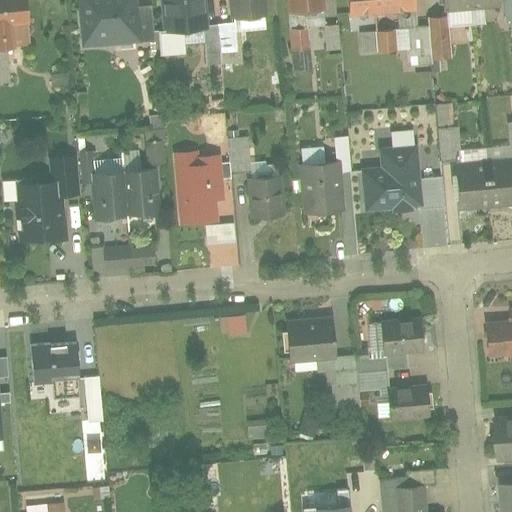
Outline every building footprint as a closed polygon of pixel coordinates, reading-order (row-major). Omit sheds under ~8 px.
[(0,0),(0,52),(35,49),(30,0),(0,0)] [(145,45),(140,0),(77,0),(82,50),(145,45)] [(205,31),(202,0),(156,0),(160,35),(205,31)] [(268,20),(266,0),(230,0),(232,23),(268,20)] [(324,16),(322,0),(285,0),(287,20),(324,16)] [(418,15),(416,0),(348,0),(350,21),(418,15)] [(470,14),(468,0),(438,0),(440,17),(470,14)] [(500,12),(498,0),(468,0),(470,14),(500,12)] [(293,28),(295,70),(314,69),(311,27),(293,28)] [(206,117),(207,134),(228,132),(227,116),(206,117)] [(420,203),(413,130),(389,133),(393,167),(364,170),(367,208),(420,203)] [(250,137),(231,137),(232,171),(251,171),(250,137)] [(180,227),(206,224),(217,223),(215,200),(224,200),(220,154),(211,155),(200,156),(199,149),(173,151),(180,227)] [(71,154),(50,156),(52,178),(14,182),(20,243),(55,240),(62,231),(58,199),(75,197),(71,154)] [(511,154),(484,157),(489,208),(511,206),(511,154)] [(455,160),(459,211),(489,208),(484,157),(455,160)] [(335,163),(299,166),(304,219),(340,215),(335,163)] [(152,166),(120,169),(124,217),(157,214),(152,166)] [(120,169),(90,171),(94,220),(124,217),(120,169)] [(280,174),(249,177),(253,220),(284,217),(280,174)] [(109,265),(157,266),(157,248),(110,247),(109,265)] [(511,306),(508,307),(509,318),(482,320),(485,360),(511,358),(511,306)] [(331,313),(286,317),(291,367),(336,363),(331,313)] [(249,333),(248,315),(224,316),(224,334),(249,333)] [(424,355),(421,317),(376,321),(379,359),(424,355)] [(76,341),(28,346),(32,390),(80,386),(76,341)] [(430,423),(427,384),(385,388),(388,427),(430,423)] [(511,410),(490,412),(495,464),(511,462),(511,410)] [(318,436),(321,415),(306,412),(303,433),(318,436)] [(511,511),(511,481),(497,482),(499,511),(511,511)] [(427,511),(425,486),(394,489),(395,511),(427,511)] [(64,511),(63,502),(18,506),(18,511),(64,511)]
